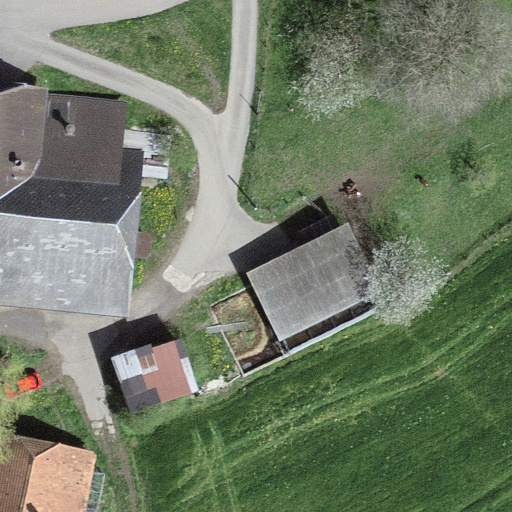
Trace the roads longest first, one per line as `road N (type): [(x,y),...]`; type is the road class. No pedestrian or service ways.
road 1 (track): [(0,26),(179,104),(231,147),(216,212),(187,270),(126,329),(75,346)]
road 2 (track): [(231,147),(245,0)]
